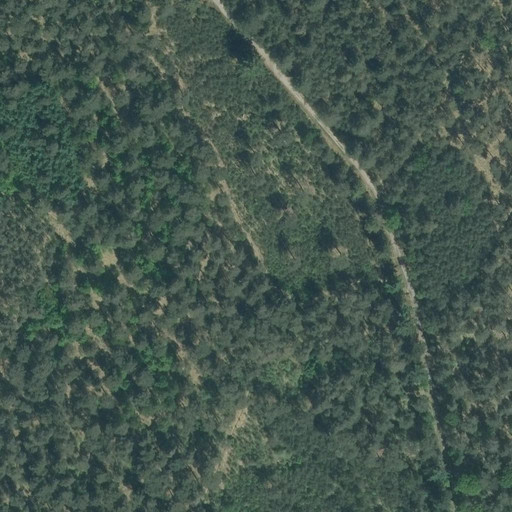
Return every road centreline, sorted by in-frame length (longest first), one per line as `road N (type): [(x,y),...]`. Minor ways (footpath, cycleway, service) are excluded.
road 1 (track): [(490,0),(380,190),(404,286)]
road 2 (track): [(220,0),(380,190)]
road 3 (track): [(410,309),(455,511)]
